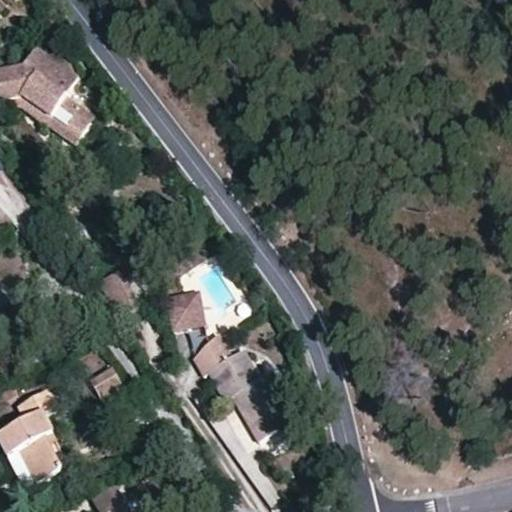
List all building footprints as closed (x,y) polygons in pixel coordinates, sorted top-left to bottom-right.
[(0,82),(0,111),(23,107),(27,100),(40,108),(37,113),(56,125),(57,122),(63,112),(76,121),(69,131),(64,137),(80,149),(98,120),(69,101),(81,83),(67,73),(66,68),(56,61),(48,63),(35,55),(22,77),(0,82)] [(0,118),(24,113),(64,137),(69,131),(57,122),(56,125),(37,113),(40,108),(27,100),(23,107),(0,111),(0,118)] [(205,330),(203,299),(170,301),(173,334),(205,330)] [(220,340),(193,363),(203,381),(209,378),(226,409),(232,405),(242,399),(260,429),(251,435),(258,447),(289,429),(283,415),(291,409),(274,379),(262,384),(244,356),(234,362),(220,340)] [(127,393),(115,372),(94,385),(106,405),(127,393)] [(21,456),(30,472),(37,487),(64,472),(53,450),(60,446),(46,417),(59,410),(51,393),(20,409),(28,426),(0,439),(0,444),(8,461),(21,456)] [(232,405),(251,435),(260,429),(242,399),(232,405)] [(26,492),(37,487),(30,472),(19,477),(26,492)] [(127,511),(114,490),(93,503),(98,511),(127,511)]
